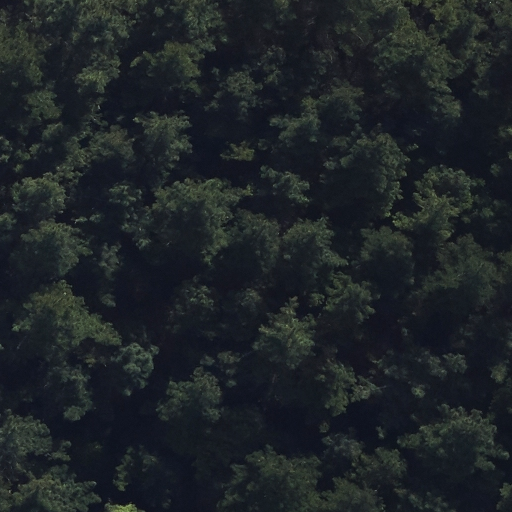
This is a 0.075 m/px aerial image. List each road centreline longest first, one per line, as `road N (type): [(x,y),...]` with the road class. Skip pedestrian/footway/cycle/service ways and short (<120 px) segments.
road 1 (track): [(0,25),(91,3),(164,0)]
road 2 (track): [(373,0),(511,25)]
